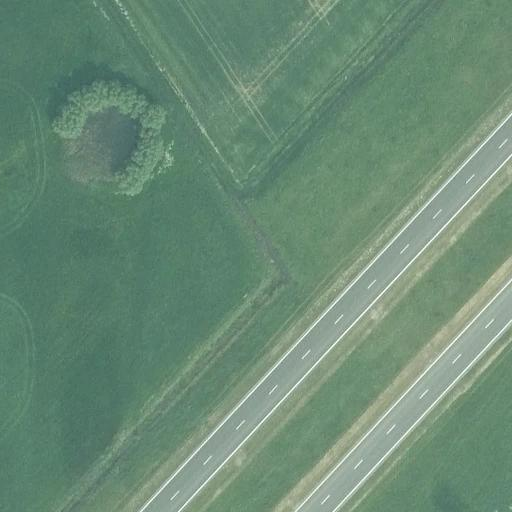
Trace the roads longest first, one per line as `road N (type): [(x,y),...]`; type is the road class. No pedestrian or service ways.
road 1 (trunk): [(511,131),(157,511)]
road 2 (trunk): [(313,511),(511,297)]
